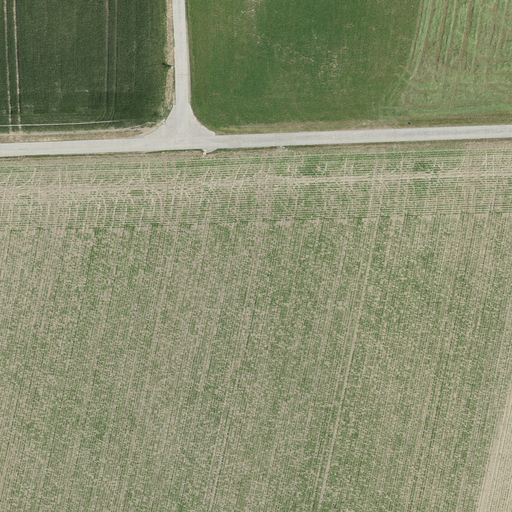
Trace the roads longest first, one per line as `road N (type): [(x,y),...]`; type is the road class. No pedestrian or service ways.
road 1 (track): [(0,151),(511,132)]
road 2 (track): [(182,0),(188,144)]
